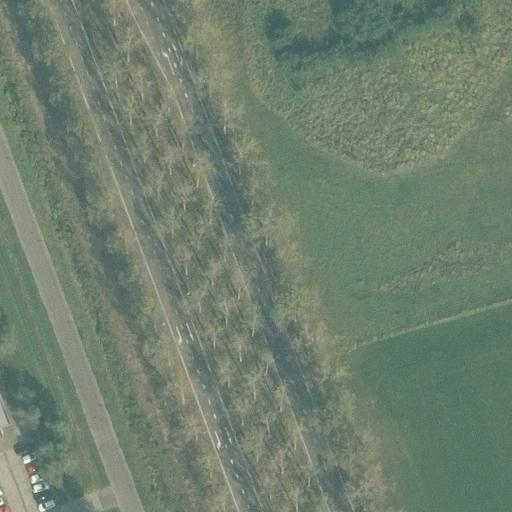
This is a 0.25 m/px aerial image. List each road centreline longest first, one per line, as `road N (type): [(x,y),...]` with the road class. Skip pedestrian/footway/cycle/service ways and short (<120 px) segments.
road 1 (secondary): [(62,0),(255,511)]
road 2 (secondary): [(339,511),(149,0)]
road 3 (unclassified): [(131,511),(0,160)]
